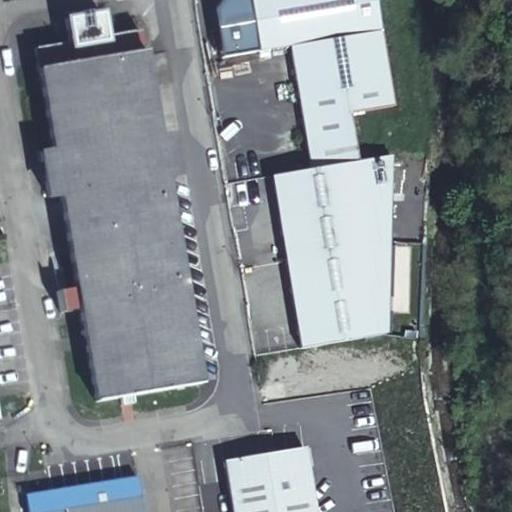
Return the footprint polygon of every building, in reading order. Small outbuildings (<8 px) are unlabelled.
[(376,0),(248,0),(258,52),(291,46),(381,30),(376,0)] [(104,36),(101,14),(65,20),(68,43),(35,48),(52,151),(40,154),(47,193),(59,192),(60,197),(76,288),(76,293),(78,305),(79,311),(95,403),(120,398),(130,396),(200,384),(182,286),(181,275),(160,153),(172,151),(170,145),(165,115),(153,118),(138,30),(104,36)] [(381,30),(291,46),(312,170),(359,161),(351,114),(396,107),(381,30)] [(312,170),(272,176),(286,261),(389,244),(391,156),(359,161),(312,170)] [(389,244),(286,261),(301,349),(386,334),(389,244)] [(74,306),(72,294),(58,295),(60,308),(74,306)] [(131,404),(130,396),(120,398),(121,405),(131,404)] [(312,511),(302,448),(222,462),(230,511),(312,511)] [(140,511),(138,498),(134,478),(24,498),(26,511),(140,511)]
